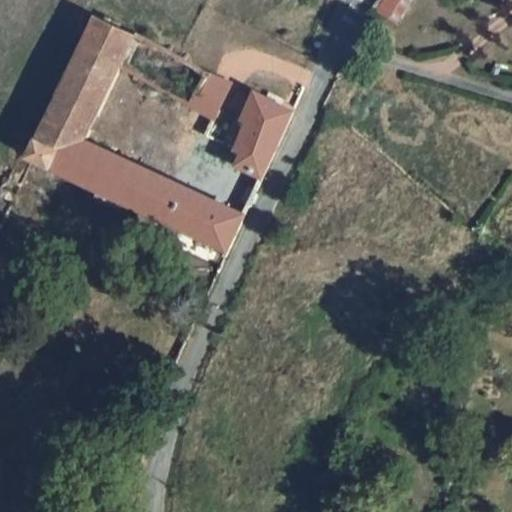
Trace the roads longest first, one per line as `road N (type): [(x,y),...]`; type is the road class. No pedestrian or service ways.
road 1 (unclassified): [(347,33),(179,387),(154,511)]
road 2 (unknown): [(347,33),(511,97)]
